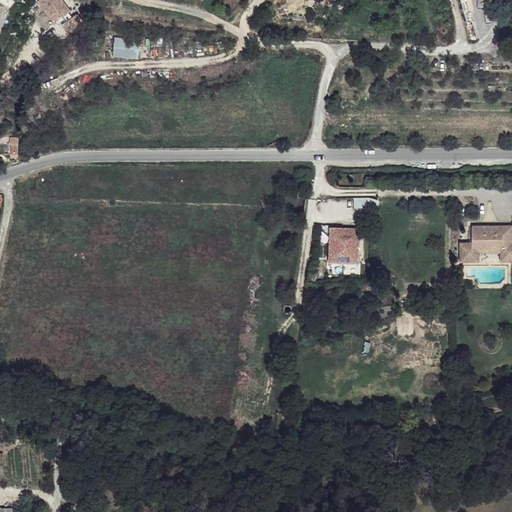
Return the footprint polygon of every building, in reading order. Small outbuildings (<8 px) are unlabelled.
[(38,0),(52,22),(71,10),(64,0),(38,0)] [(139,36),(100,37),(101,57),(131,56),(131,52),(139,52),(139,36)] [(323,240),(329,240),(329,261),(360,261),(360,225),(322,225),(323,240)] [(487,228),(473,228),(473,237),(478,237),(478,245),(472,245),(461,245),(462,263),(479,263),(479,254),(479,250),(509,250),(509,263),(511,263),(511,228),(493,229),(493,232),(487,231),(487,228)] [(479,250),(479,254),(501,255),(502,263),(509,263),(509,250),(479,250)]
